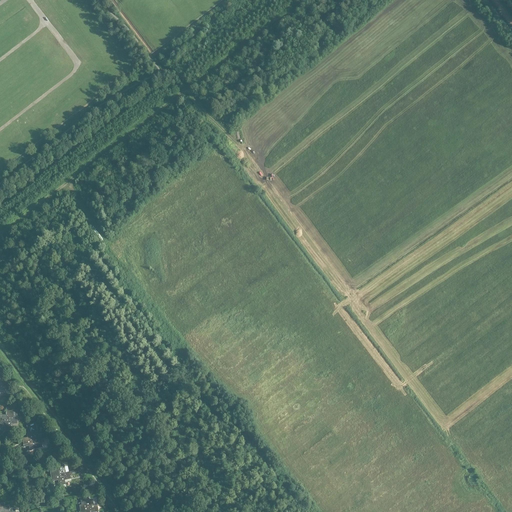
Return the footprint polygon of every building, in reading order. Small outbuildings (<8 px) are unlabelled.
[(8,422),(0,422),(0,424),(3,424),(3,430),(11,429),(11,424),(10,420),(8,420),(8,422)] [(35,432),(28,434),(29,438),(30,442),(32,441),(32,439),(36,438),(35,432)] [(28,438),(23,439),(24,445),(28,444),(29,444),(33,443),(32,441),(30,442),(29,438),(28,434),(28,433),(27,433),(28,438)] [(64,465),(57,466),(58,467),(58,470),(58,471),(59,473),(60,477),(62,476),(61,474),(66,473),(64,465)] [(58,471),(52,472),(54,480),(58,479),(62,478),(62,476),(60,477),(59,473),(58,471)] [(82,506),(80,506),(81,511),(86,511),(90,510),(89,508),(87,509),(86,505),(86,500),(85,500),(81,501),(82,506)]
